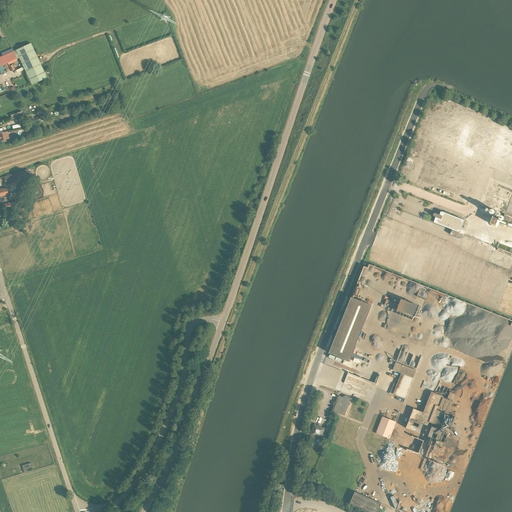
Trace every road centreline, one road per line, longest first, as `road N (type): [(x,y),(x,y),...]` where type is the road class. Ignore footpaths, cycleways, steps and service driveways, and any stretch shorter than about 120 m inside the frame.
road 1 (unclassified): [(285,503),(312,367),(364,238),(425,88),(453,88)]
road 2 (tertiary): [(223,322),(332,0)]
road 3 (unclassified): [(223,322),(203,318),(189,326),(177,397),(127,491),(115,503),(77,510)]
road 4 (unclassified): [(77,510),(0,276)]
road 5 (unknown): [(439,473),(412,480),(374,473),(360,441),(394,343),(427,354)]
road 6 (tertiary): [(142,511),(223,322)]
road 7 (unknown): [(507,241),(461,211),(482,170),(511,180)]
